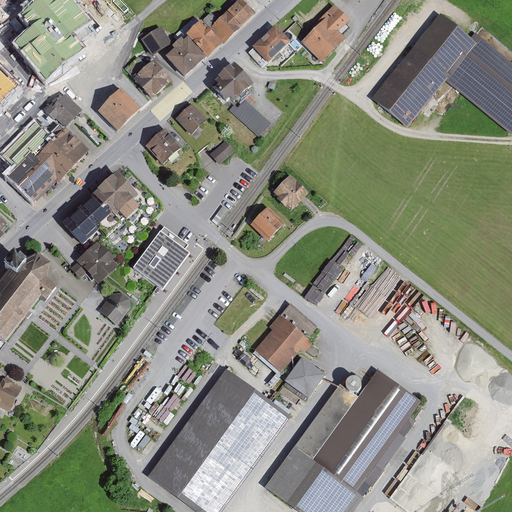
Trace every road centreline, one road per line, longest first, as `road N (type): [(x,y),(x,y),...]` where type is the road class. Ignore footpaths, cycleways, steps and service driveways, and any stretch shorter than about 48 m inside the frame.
road 1 (unclassified): [(123,145),(153,183),(244,262),(264,263),(310,226),(338,222),(511,356)]
road 2 (track): [(230,49),(250,72),(319,76),(402,132),(511,142)]
road 3 (secondary): [(123,145),(285,0)]
road 4 (unknown): [(265,511),(254,488),(354,346)]
road 5 (unknown): [(415,392),(430,407),(427,417),(366,511)]
